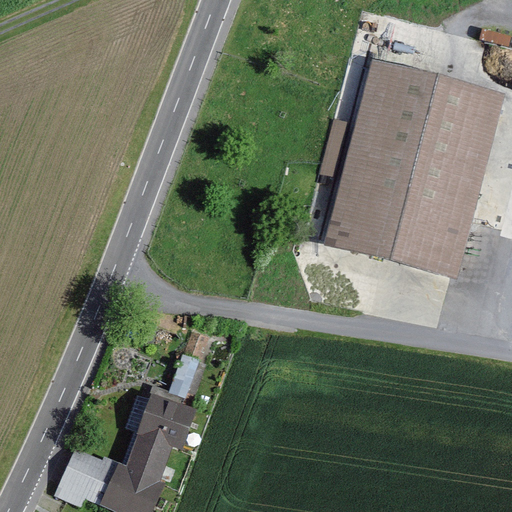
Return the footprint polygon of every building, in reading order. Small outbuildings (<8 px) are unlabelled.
[(506,94),(372,59),(355,125),(341,180),(324,244),(458,278),(506,94)] [(341,180),(355,125),(334,119),(320,174),(341,180)] [(208,339),(192,333),(175,379),(191,384),(208,339)] [(191,384),(175,379),(170,392),(183,397),(186,398),(191,384)] [(86,499),(115,511),(153,511),(166,484),(161,482),(173,447),(183,451),(198,410),(181,404),(183,397),(170,392),(154,386),(150,399),(126,466),(123,464),(105,457),(103,461),(74,451),(54,497),(81,508),(86,499)] [(126,466),(150,399),(138,395),(126,428),(135,431),(123,464),(126,466)]
